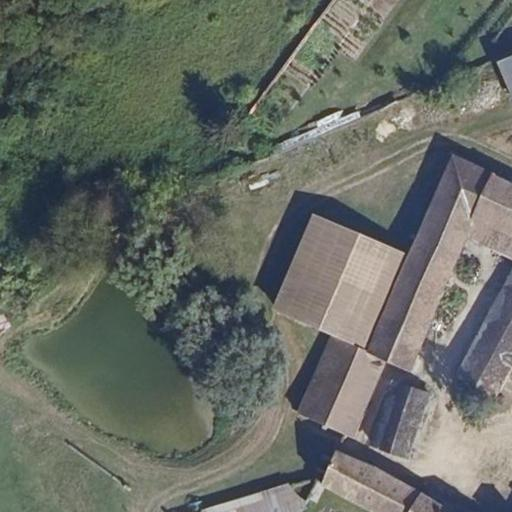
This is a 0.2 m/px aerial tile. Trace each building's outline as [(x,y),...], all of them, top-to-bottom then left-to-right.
[(511,56),(497,63),(511,98),(511,56)] [(511,182),(453,154),(406,254),(367,349),(366,352),(386,361),(409,371),(467,237),(511,258),(511,182)] [(367,349),(406,254),(315,217),(276,312),(330,334),(367,349)] [(495,397),(511,366),(511,267),(454,375),(495,397)] [(352,437),(386,361),(366,352),(367,349),(330,334),(297,412),(344,433),(352,437)] [(411,461),(433,394),(390,379),(368,446),(411,461)] [(456,511),(416,489),(388,474),(360,461),(336,450),(324,477),(320,485),(370,511),(456,511)] [(302,511),(297,486),(185,511),(302,511)]
